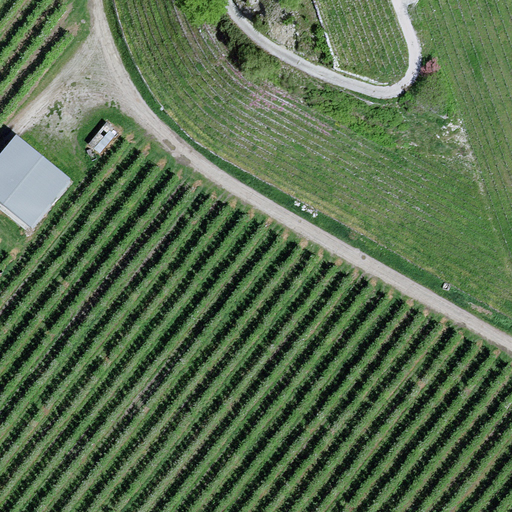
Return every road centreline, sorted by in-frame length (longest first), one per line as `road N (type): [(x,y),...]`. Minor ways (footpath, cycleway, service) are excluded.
road 1 (track): [(0,149),(61,72),(98,41),(164,140),(511,350)]
road 2 (track): [(390,0),(414,67),(407,86),(389,92),(312,73),(250,38),(224,0)]
